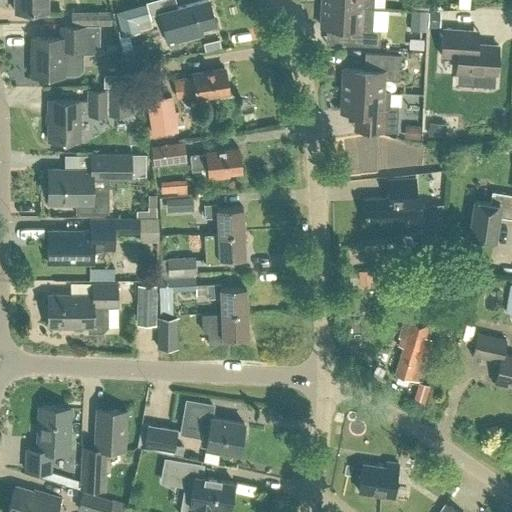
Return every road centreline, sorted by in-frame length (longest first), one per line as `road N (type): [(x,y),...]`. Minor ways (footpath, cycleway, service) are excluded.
road 1 (residential): [(322,381),(315,195),(302,94),(278,0)]
road 2 (residential): [(322,381),(0,365)]
road 3 (residential): [(511,499),(322,381)]
road 4 (residential): [(304,511),(322,381)]
